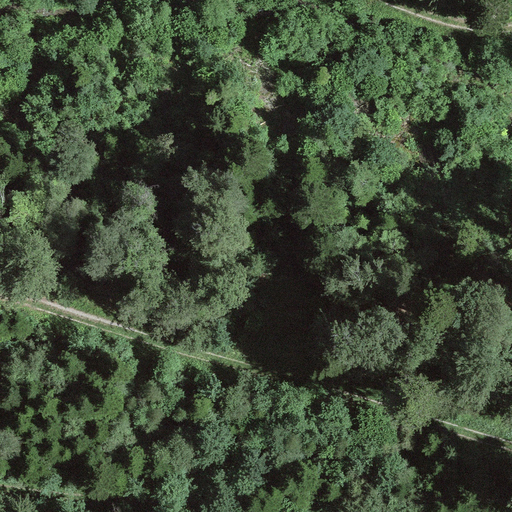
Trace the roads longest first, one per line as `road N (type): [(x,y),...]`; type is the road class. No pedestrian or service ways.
road 1 (track): [(0,287),(511,438)]
road 2 (track): [(175,511),(0,493)]
